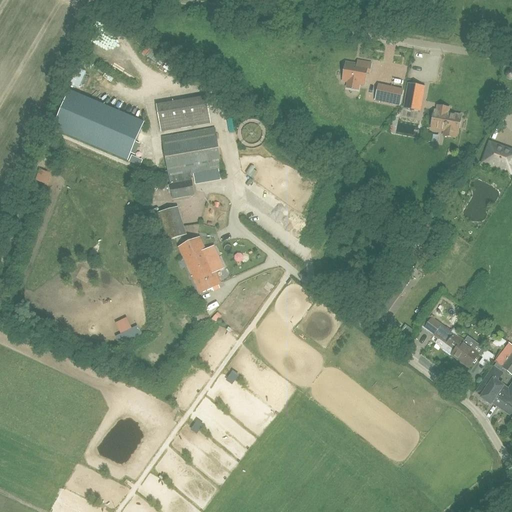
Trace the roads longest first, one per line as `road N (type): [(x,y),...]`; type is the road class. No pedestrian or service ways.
road 1 (track): [(152,205),(108,209),(120,298),(100,324),(40,296),(82,171),(113,188)]
road 2 (unclassified): [(511,56),(179,0)]
road 3 (residential): [(511,469),(469,406),(279,261)]
road 4 (track): [(291,270),(118,511)]
